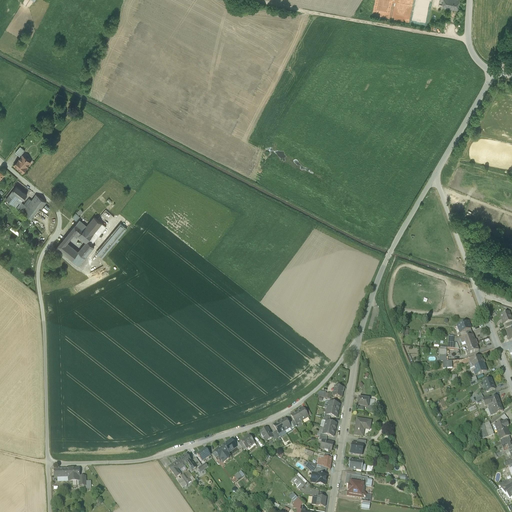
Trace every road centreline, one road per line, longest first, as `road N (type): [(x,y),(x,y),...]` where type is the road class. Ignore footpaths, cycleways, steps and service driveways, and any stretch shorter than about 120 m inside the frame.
road 1 (residential): [(48,463),(152,459),(275,417),(315,390),(359,336)]
road 2 (unclassified): [(48,463),(38,271),(59,218),(0,160)]
road 3 (residential): [(434,175),(511,384)]
road 4 (unclassified): [(359,336),(387,257),(434,175)]
road 5 (unclassified): [(331,511),(359,336)]
road 6 (unclassified): [(434,175),(494,71)]
